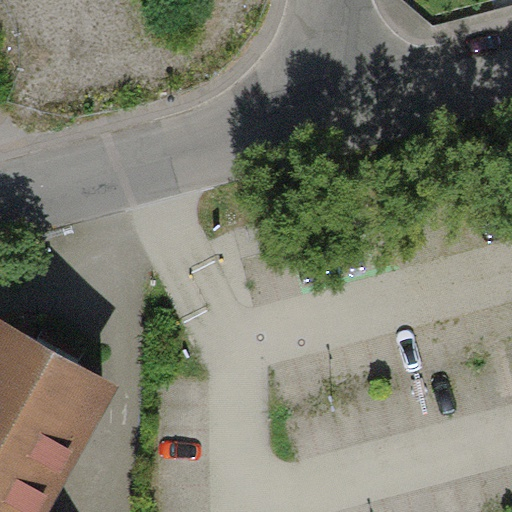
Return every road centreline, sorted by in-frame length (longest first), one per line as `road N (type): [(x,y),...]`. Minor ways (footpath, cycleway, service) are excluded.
road 1 (residential): [(318,102),(0,196)]
road 2 (residential): [(511,53),(318,102)]
